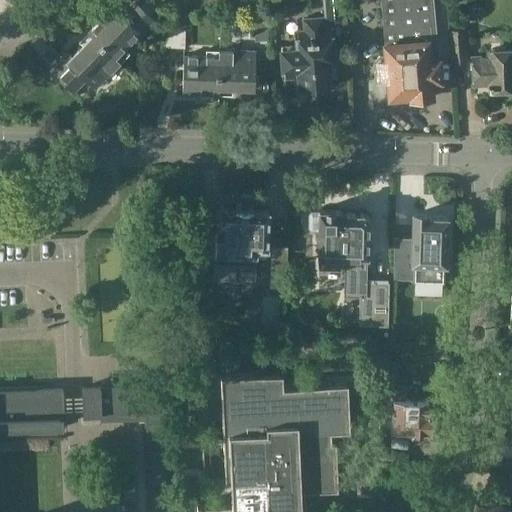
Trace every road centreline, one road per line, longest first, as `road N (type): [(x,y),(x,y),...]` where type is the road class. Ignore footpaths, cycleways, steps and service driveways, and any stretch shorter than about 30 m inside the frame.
road 1 (residential): [(0,144),(485,154)]
road 2 (residential): [(439,511),(474,424),(485,154)]
